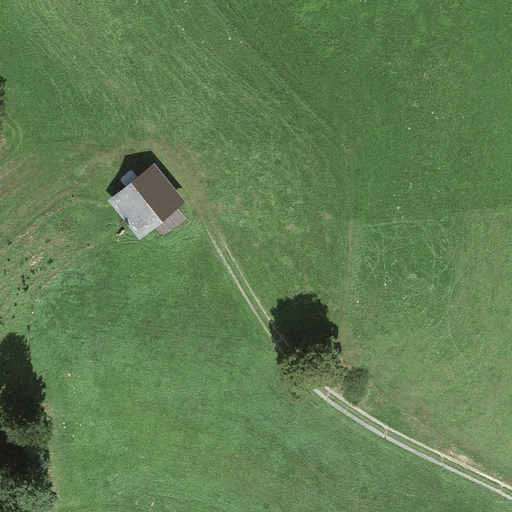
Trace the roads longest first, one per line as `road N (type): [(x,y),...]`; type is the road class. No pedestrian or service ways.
road 1 (track): [(195,175),(252,286),(311,370),(365,416),(511,494)]
road 2 (track): [(195,175),(168,150),(141,148),(27,232),(0,268)]
